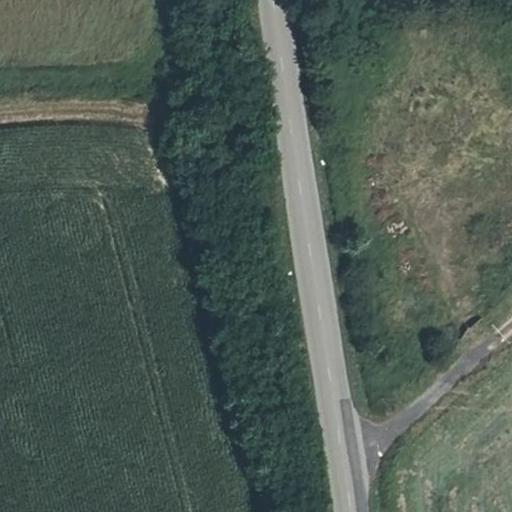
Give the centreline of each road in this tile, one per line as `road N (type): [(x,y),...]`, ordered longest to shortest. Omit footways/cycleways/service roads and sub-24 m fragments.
road 1 (secondary): [(277,0),(354,511)]
road 2 (track): [(511,316),(347,450)]
